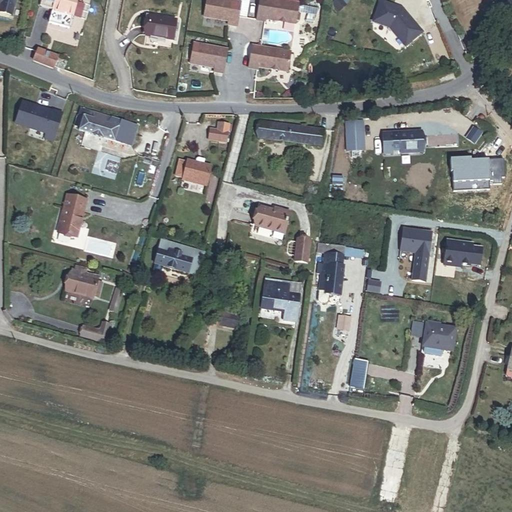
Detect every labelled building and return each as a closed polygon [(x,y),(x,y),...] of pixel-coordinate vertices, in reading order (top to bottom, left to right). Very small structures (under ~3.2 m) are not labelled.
[(0,11),(0,16),(12,19),(16,0),(0,0),(0,5),(1,6),(0,11)] [(42,0),(40,8),(53,12),(48,27),(69,33),(78,0),(42,0)] [(222,0),(206,0),(204,18),(228,22),(227,26),(236,27),(240,3),(222,0)] [(259,0),(256,21),(265,23),(265,20),(294,25),(295,21),(299,22),(300,14),(296,14),(298,4),(272,0),(259,0)] [(505,22),(511,18),(511,0),(498,7),(499,11),(505,22)] [(380,1),(372,22),(372,23),(389,28),(405,47),(422,33),(402,9),(380,1)] [(499,24),(505,22),(499,11),(494,14),(499,24)] [(146,38),(173,43),(176,24),(150,18),(146,38)] [(193,44),(190,65),(214,69),(214,73),(222,74),(226,50),(193,44)] [(248,70),(256,71),(257,68),(286,73),(289,53),(252,47),(248,70)] [(40,53),(36,64),(53,71),(54,69),(57,60),(40,53)] [(63,73),(67,62),(58,59),(57,60),(54,69),(63,73)] [(66,113),(69,105),(51,98),(48,106),(66,113)] [(26,104),(19,124),(55,143),(60,116),(26,104)] [(80,109),(74,127),(81,130),(79,133),(128,149),(133,133),(110,126),(112,119),(80,109)] [(363,122),(344,123),(345,153),(351,153),(352,158),(359,158),(359,152),(365,152),(363,122)] [(258,140),(321,149),(324,133),(260,123),(258,140)] [(210,130),(208,141),(225,143),(227,132),(210,130)] [(380,136),(381,157),(390,156),(390,153),(397,153),(397,156),(422,155),(421,134),(380,136)] [(187,161),(182,181),(205,187),(210,167),(203,165),(195,163),(187,161)] [(506,181),(505,162),(472,164),(472,161),(451,162),(452,175),(454,175),(455,195),(491,193),(491,188),(503,187),(503,181),(506,181)] [(333,187),(341,188),(342,181),(334,180),(333,187)] [(86,201),(66,196),(57,233),(77,238),(86,201)] [(261,208),(255,227),(284,235),(290,213),(274,208),(274,211),(261,208)] [(434,236),(405,232),(402,254),(417,256),(413,284),(427,286),(434,236)] [(203,254),(161,242),(154,266),(196,278),(203,254)] [(299,242),(296,264),(309,266),(311,243),(299,242)] [(473,247),(447,244),(444,268),(456,270),(456,267),(460,268),(470,269),(470,267),(480,268),(482,252),(472,250),(473,247)] [(316,301),(318,304),(323,304),(326,302),(327,297),(340,299),(345,269),(342,269),(344,258),(345,250),(319,246),(318,254),(325,255),(324,265),(317,265),(316,275),(320,276),(316,301)] [(363,261),(364,253),(345,250),(344,258),(363,261)] [(94,303),(94,300),(99,285),(99,283),(85,278),(86,274),(87,271),(76,268),(75,272),(72,271),(65,295),(94,303)] [(85,278),(99,283),(100,279),(86,274),(85,278)] [(265,280),(261,309),(284,312),(283,321),(295,323),(300,285),(265,280)] [(380,296),(382,286),(369,283),(367,293),(380,296)] [(94,300),(99,301),(103,286),(99,285),(94,300)] [(110,313),(117,315),(123,294),(116,292),(110,313)] [(214,310),(211,325),(217,326),(220,312),(214,310)] [(9,324),(13,321),(7,311),(3,314),(9,324)] [(220,312),(217,326),(234,330),(238,315),(220,312)] [(411,337),(425,339),(427,326),(414,324),(411,337)] [(81,338),(106,345),(110,327),(102,325),(100,332),(84,328),(81,338)] [(423,350),(452,355),(456,332),(427,326),(425,339),(423,350)] [(350,390),(363,392),(368,365),(354,363),(350,390)]
